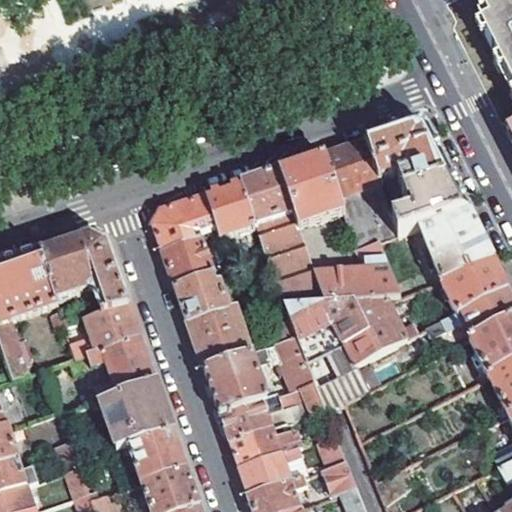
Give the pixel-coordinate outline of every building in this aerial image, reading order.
[(511,0),(503,0),(470,17),(511,100),(511,129),(511,130),(505,133),(511,147),(511,0)] [(426,132),(416,128),(368,144),(381,181),(397,175),(412,214),(394,220),(401,239),(421,232),(469,214),(456,190),(451,179),(426,132)] [(383,246),(401,239),(394,220),(381,181),(368,144),(359,147),(342,153),(325,159),(346,217),(357,252),(383,246)] [(301,233),(346,217),(325,159),(291,170),(280,174),(294,214),(301,233)] [(294,214),(280,174),(250,185),(244,187),(258,227),(294,214)] [(223,242),(259,230),(258,227),(244,187),(237,189),(207,200),(221,236),(223,242)] [(160,216),(154,227),(162,248),(164,254),(221,236),(207,200),(160,216)] [(259,230),(288,308),(328,306),(317,276),(301,233),(294,214),(258,227),(259,230)] [(469,214),(421,232),(442,286),(494,264),(473,224),(469,214)] [(221,236),(164,254),(166,259),(176,290),(214,277),(233,270),(223,242),(221,236)] [(100,241),(92,238),(39,256),(58,305),(96,293),(105,318),(130,309),(116,266),(108,244),(100,241)] [(366,266),(387,260),(383,246),(357,252),(366,266)] [(58,305),(39,256),(27,260),(0,269),(0,339),(11,370),(15,384),(31,378),(13,325),(59,309),(58,305)] [(494,264),(442,286),(458,318),(507,292),(504,286),(494,264)] [(392,273),(317,276),(328,306),(390,303),(402,302),(392,273)] [(214,277),(176,290),(178,295),(189,326),(232,312),(221,284),(217,285),(214,277)] [(458,318),(442,326),(447,335),(467,325),(475,340),(511,321),(511,301),(507,292),(458,318)] [(328,306),(288,308),(293,322),(300,340),(303,347),(301,348),(316,386),(327,414),(329,419),(349,411),(346,406),(371,393),(357,369),(419,337),(415,328),(405,333),(390,303),(328,306)] [(61,316),(67,330),(79,326),(73,309),(60,313),(61,316)] [(94,342),(74,349),(79,363),(142,342),(140,336),(130,309),(105,318),(88,323),(94,342)] [(232,312),(189,326),(204,368),(205,373),(254,356),(238,310),(232,312)] [(55,318),(60,333),(67,330),(61,316),(55,318)] [(511,321),(475,340),(471,342),(490,381),(511,369),(511,321)] [(275,328),(282,347),(300,340),(293,322),(275,328)] [(427,327),(430,332),(437,328),(435,323),(427,327)] [(282,363),(293,394),(316,386),(301,348),(303,347),(300,340),(282,347),(254,356),(205,373),(214,396),(222,419),(270,402),(258,367),(271,363),(272,366),(282,363)] [(79,363),(44,374),(49,387),(54,401),(59,415),(61,419),(103,405),(158,388),(150,364),(142,342),(79,363)] [(511,369),(490,381),(509,418),(511,416),(511,369)] [(15,384),(20,396),(49,387),(44,374),(31,378),(15,384)] [(293,394),(298,409),(308,406),(313,418),(327,414),(316,386),(293,394)] [(121,407),(134,446),(174,433),(166,410),(158,388),(103,405),(106,412),(121,407)] [(229,440),(231,445),(274,431),(268,414),(284,409),(283,405),(288,404),(285,397),(270,402),(222,419),(229,440)] [(26,411),(33,425),(46,420),(59,415),(54,401),(26,411)] [(0,436),(9,433),(0,406),(0,436)] [(57,452),(70,446),(61,419),(59,415),(46,420),(57,452)] [(239,468),(241,473),(301,452),(305,451),(301,438),(294,440),(291,427),(274,431),(231,445),(239,468)] [(9,433),(0,436),(0,472),(20,465),(9,433)] [(140,481),(142,487),(188,472),(186,465),(174,433),(134,446),(128,448),(137,475),(133,477),(135,483),(140,481)] [(319,447),(330,474),(349,467),(338,441),(319,447)] [(66,477),(79,472),(70,446),(57,452),(66,477)] [(511,448),(495,457),(502,470),(511,465),(511,448)] [(249,496),(250,500),(293,485),(287,467),(304,462),(301,452),(241,473),(249,496)] [(20,465),(0,472),(0,501),(29,490),(26,485),(37,480),(34,471),(23,474),(20,465)] [(511,465),(502,470),(499,471),(509,486),(511,483),(511,465)] [(330,474),(340,501),(359,494),(349,467),(330,474)] [(377,485),(386,509),(415,488),(406,470),(377,485)] [(75,502),(88,497),(87,495),(79,472),(66,477),(75,502)] [(191,511),(201,509),(199,502),(188,472),(142,487),(151,511),(150,511),(191,511)] [(315,487),(312,479),(293,485),(250,500),(254,511),(302,511),(296,495),(315,487)] [(36,511),(29,490),(0,501),(0,511),(36,511)] [(99,501),(95,493),(87,495),(88,497),(90,504),(99,501)] [(340,501),(345,511),(366,511),(359,494),(340,501)] [(75,502),(78,511),(93,511),(90,504),(88,497),(75,502)] [(112,511),(108,498),(99,501),(90,504),(93,511),(112,511)]
